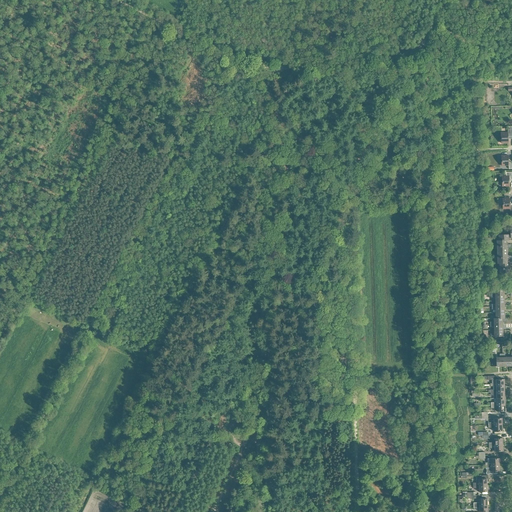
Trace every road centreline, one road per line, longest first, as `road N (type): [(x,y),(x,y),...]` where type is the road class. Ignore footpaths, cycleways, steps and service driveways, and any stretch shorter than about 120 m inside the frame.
road 1 (tertiary): [(261,511),(264,314),(255,181),(262,95),(288,69),(411,52),(430,37),(445,0)]
road 2 (track): [(235,55),(0,496)]
road 3 (track): [(360,383),(358,511)]
